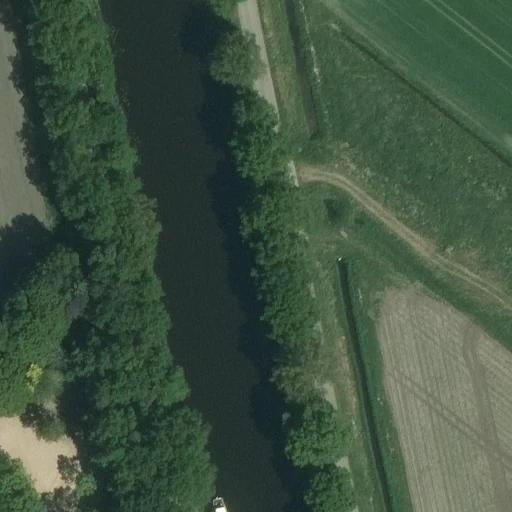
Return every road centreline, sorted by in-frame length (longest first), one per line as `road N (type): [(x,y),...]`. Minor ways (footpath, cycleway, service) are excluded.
road 1 (unclassified): [(343,511),(240,0)]
road 2 (track): [(73,0),(173,511)]
